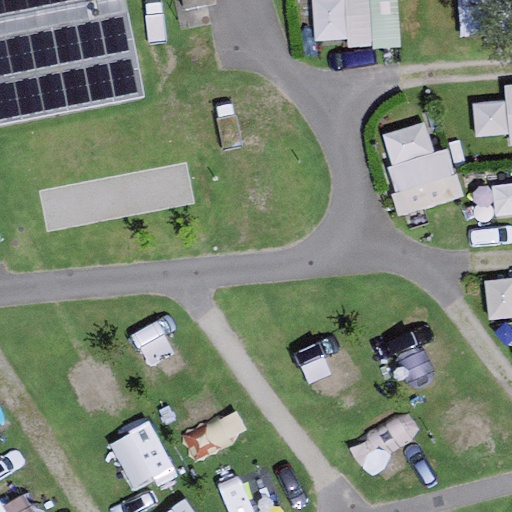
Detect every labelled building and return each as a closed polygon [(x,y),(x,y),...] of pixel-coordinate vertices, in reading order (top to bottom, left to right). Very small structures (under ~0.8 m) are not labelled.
[(0,0),(0,125),(143,97),(123,0),(0,0)] [(324,0),(327,46),(407,42),(405,0),(324,0)] [(437,0),(437,32),(497,33),(497,0),(437,0)] [(511,91),(482,94),(486,137),(511,134),(511,91)] [(446,119),(390,130),(407,213),(463,202),(446,119)] [(511,222),(511,170),(500,171),(503,223),(511,222)] [(511,272),(494,274),(497,317),(511,316),(511,272)] [(421,394),(465,364),(449,341),(405,370),(421,394)] [(366,433),(399,477),(439,448),(406,404),(366,433)]
